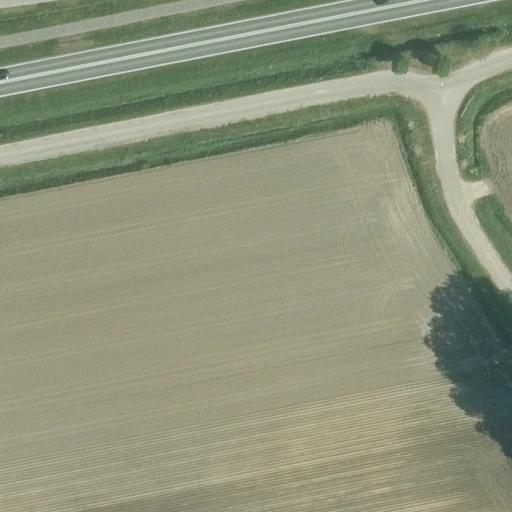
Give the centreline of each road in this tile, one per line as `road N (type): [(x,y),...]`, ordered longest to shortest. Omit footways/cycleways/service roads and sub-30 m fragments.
road 1 (unclassified): [(0,156),(380,81),(439,91)]
road 2 (trunk): [(0,81),(414,0)]
road 3 (unclassified): [(511,291),(452,190),(439,91)]
